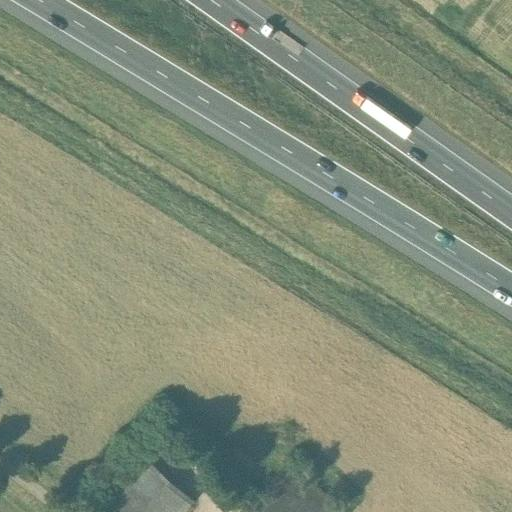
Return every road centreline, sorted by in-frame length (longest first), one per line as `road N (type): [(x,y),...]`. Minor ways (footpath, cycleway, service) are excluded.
road 1 (motorway): [(26,0),(511,299)]
road 2 (motorway): [(511,218),(207,0)]
